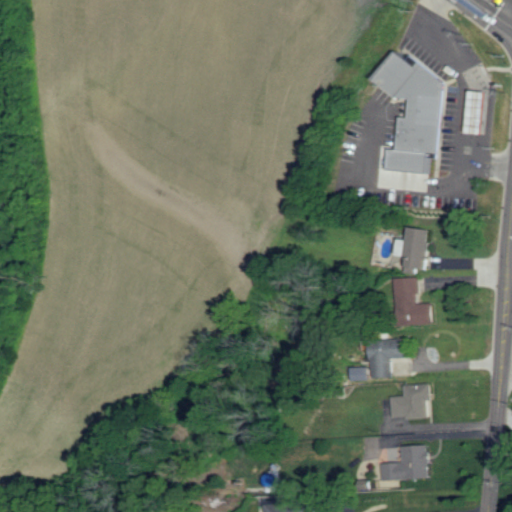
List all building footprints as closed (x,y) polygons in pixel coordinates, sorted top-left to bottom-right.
[(413,54),(448,81),(440,158),(430,157),(428,173),(386,169),(388,147),(397,148),(401,114),(408,115),(409,97),(397,96),(373,77),(396,48),(409,58),(413,54)] [(471,89),(467,131),(483,132),(486,90),(471,89)] [(433,231),(411,228),(409,241),(401,240),(399,257),(411,258),(410,267),(429,270),(433,231)] [(437,324),(436,303),(422,303),(421,278),(398,279),(399,302),(407,302),(408,325),(437,324)] [(378,377),(398,376),(397,358),(412,357),(411,339),(377,340),(378,377)] [(408,384),(408,396),(396,396),(397,418),(432,417),(431,401),(435,401),(434,383),(408,384)] [(405,445),(406,462),(386,463),(386,480),(433,478),(432,445),(405,445)] [(318,511),(318,502),(270,503),(270,511),(318,511)]
